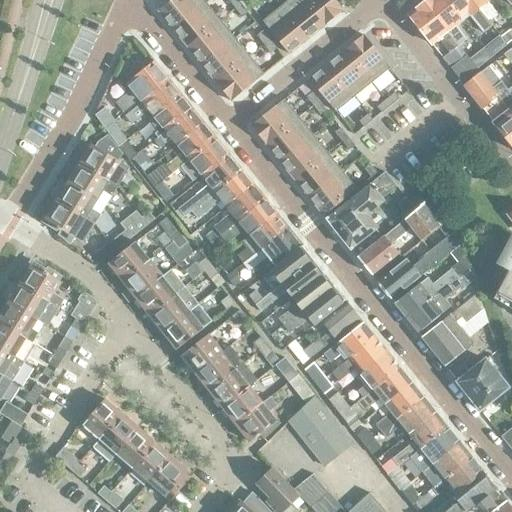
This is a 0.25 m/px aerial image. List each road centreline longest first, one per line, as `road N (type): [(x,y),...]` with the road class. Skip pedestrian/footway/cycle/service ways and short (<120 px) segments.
road 1 (residential): [(227,121),(511,474)]
road 2 (residential): [(8,222),(132,0)]
road 3 (residential): [(57,511),(32,490),(28,473),(128,323)]
road 4 (residential): [(197,511),(226,478),(223,458),(128,323)]
road 5 (residential): [(511,166),(378,2)]
road 6 (residential): [(227,121),(378,2)]
road 7 (residential): [(8,222),(90,274),(128,323)]
road 8 (residential): [(227,121),(132,0)]
road 9 (tertiary): [(0,143),(46,0)]
